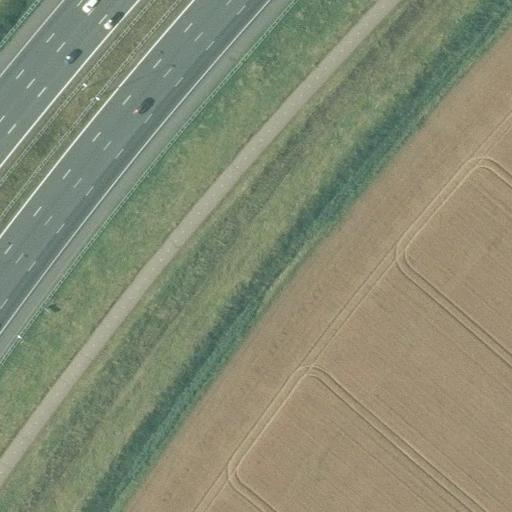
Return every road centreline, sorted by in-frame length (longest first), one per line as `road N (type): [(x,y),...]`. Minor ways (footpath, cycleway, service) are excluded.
road 1 (motorway): [(0,288),(229,0)]
road 2 (motorway): [(103,0),(0,120)]
